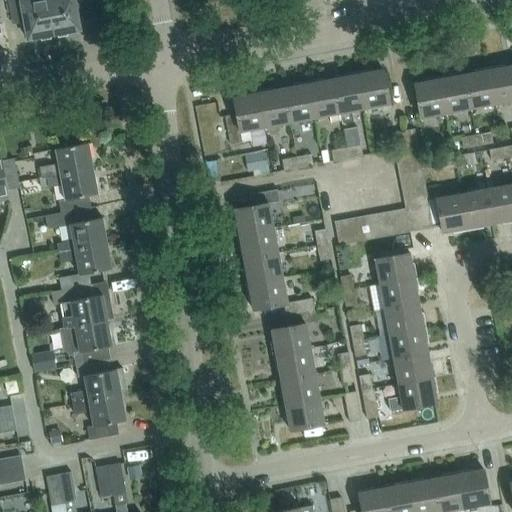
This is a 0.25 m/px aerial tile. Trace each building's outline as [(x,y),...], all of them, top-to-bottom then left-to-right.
[(53,34),(46,0),(7,0),(11,20),(23,18),(27,39),(53,34)] [(46,0),(53,34),(80,29),(76,8),(92,5),(90,0),(46,0)] [(511,64),(489,69),(495,103),(511,100),(511,64)] [(383,69),(358,74),(364,108),(379,105),(380,113),(391,111),(383,69)] [(489,69),(464,74),(471,108),(495,103),(489,69)] [(351,110),(364,108),(358,74),(333,78),(339,112),(341,123),(353,121),(351,110)] [(464,74),(440,78),(446,112),(471,108),(464,74)] [(333,78),(308,83),(314,117),(327,115),(328,122),(340,120),(339,112),(333,78)] [(446,112),(440,78),(414,83),(421,117),(446,112)] [(301,119),(314,117),(308,83),(283,88),(290,122),(291,121),(292,130),(303,128),(301,119)] [(265,126),(290,122),(283,88),(258,92),(265,126)] [(240,131),(265,126),(258,92),(233,97),(236,113),(225,115),(230,143),(242,140),(240,131)] [(356,127),(343,130),(347,147),(345,147),(348,158),(362,155),(360,144),(356,127)] [(409,158),(421,156),(415,128),(404,130),(409,158)] [(404,130),(392,132),(397,160),(409,158),(404,130)] [(476,135),(478,146),(493,143),(491,132),(476,135)] [(478,146),(476,135),(462,138),(464,149),(478,146)] [(47,177),(94,169),(89,143),(56,149),(58,163),(38,167),(40,178),(47,177)] [(348,158),(345,147),(331,150),(333,161),(348,158)] [(492,160),(506,158),(504,147),(490,150),(492,160)] [(265,151),(250,154),(253,171),(268,168),(265,151)] [(296,156),(298,167),(312,165),(310,154),(296,156)] [(470,154),(455,157),(457,167),(471,164),(470,154)] [(298,167),(296,156),(281,159),(283,170),(298,167)] [(399,172),(423,168),(421,156),(409,158),(397,160),(399,172)] [(442,170),(457,167),(455,157),(440,159),(442,170)] [(12,158),(1,160),(7,190),(19,188),(12,158)] [(0,199),(9,198),(7,190),(1,160),(0,160),(0,199)] [(423,168),(399,172),(401,184),(425,180),(423,168)] [(94,169),(47,177),(49,188),(62,185),(64,200),(59,201),(61,214),(91,208),(88,195),(98,194),(94,169)] [(425,180),(401,184),(404,196),(427,192),(425,180)] [(492,222),(511,218),(511,187),(511,184),(486,189),(492,222)] [(468,227),(492,222),(486,189),(462,193),(468,227)] [(251,206),(236,209),(240,234),(275,228),(270,203),(279,201),(277,190),(249,195),(251,206)] [(427,192),(404,196),(406,208),(417,205),(429,203),(427,192)] [(442,231),(468,227),(462,193),(436,198),(442,231)] [(429,203),(417,205),(422,229),(434,227),(429,203)] [(417,205),(406,208),(410,231),(422,229),(417,205)] [(57,244),(58,252),(107,243),(103,218),(93,220),(91,208),(61,214),(45,217),(47,228),(69,224),(72,239),(67,240),(67,242),(57,244)] [(410,231),(406,208),(394,210),(398,234),(410,231)] [(382,212),(386,236),(398,234),(394,210),(382,212)] [(374,238),(386,236),(382,212),(370,214),(374,238)] [(374,238),(370,214),(358,216),(363,240),(374,238)] [(351,242),(363,240),(358,216),(346,218),(351,242)] [(351,242),(346,218),(335,221),(339,244),(351,242)] [(314,229),(317,244),(328,242),(325,227),(314,229)] [(275,228),(240,234),(245,259),(280,253),(276,231),(275,228)] [(317,244),(320,259),(331,257),(328,242),(317,244)] [(107,243),(74,249),(58,252),(60,263),(76,260),(78,275),(60,278),(62,290),(91,285),(89,273),(112,269),(107,243)] [(378,267),(381,284),(415,277),(410,252),(376,258),(378,267)] [(280,253),(245,259),(250,284),(284,277),(281,259),(280,253)] [(345,291),(355,289),(353,274),(343,276),(345,291)] [(284,277),(250,284),(254,309),(285,303),(287,315),(315,310),(313,298),(289,302),(286,287),(284,277)] [(381,284),(385,308),(420,302),(415,277),(381,284)] [(63,329),(71,328),(107,320),(103,294),(93,296),(91,285),(62,290),(52,292),(54,303),(60,302),(65,326),(60,327),(60,328),(63,327),(63,329)] [(358,303),(355,289),(345,291),(348,305),(358,303)] [(385,308),(390,333),(424,326),(420,302),(385,308)] [(289,327),(273,330),(277,355),(311,349),(310,340),(307,323),(317,322),(315,310),(287,315),(289,327)] [(74,353),(76,365),(105,359),(103,347),(112,345),(107,320),(71,328),(63,329),(67,346),(73,351),(74,352),(70,353),(71,354),(74,353)] [(352,325),(355,339),(365,338),(362,323),(352,325)] [(429,351),(424,326),(390,333),(395,357),(429,351)] [(367,352),(365,338),(355,339),(357,354),(367,352)] [(311,349),(277,355),(282,380),(316,374),(315,367),(311,349)] [(338,353),(340,368),(351,366),(349,351),(338,353)] [(433,376),(429,351),(395,357),(397,368),(399,382),(433,376)] [(45,354),(31,357),(34,372),(48,370),(45,354)] [(71,391),(73,404),(121,395),(119,385),(125,384),(122,368),(112,370),(110,358),(105,359),(76,365),(78,375),(84,374),(86,388),(71,391)] [(354,380),(351,366),(340,368),(343,382),(354,380)] [(361,375),(365,396),(376,394),(375,387),(373,388),(371,373),(361,375)] [(316,374),(282,380),(286,405),(320,398),(320,395),(316,374)] [(438,401),(433,376),(399,382),(404,407),(438,401)] [(348,407),(359,405),(356,391),(345,393),(348,407)] [(380,415),(376,394),(365,396),(368,417),(380,415)] [(86,427),(88,440),(118,434),(115,422),(125,420),(121,395),(73,404),(75,414),(89,411),(92,426),(86,427)] [(320,398),(286,405),(291,430),(325,424),(320,398)] [(0,407),(0,421),(14,419),(12,405),(0,407)] [(362,418),(359,405),(348,407),(351,421),(362,418)] [(0,433),(17,430),(14,419),(0,421),(0,433)] [(62,441),(59,429),(48,431),(51,444),(62,441)] [(0,472),(24,468),(22,455),(0,459),(0,472)] [(120,463),(108,465),(113,495),(125,493),(120,463)] [(113,495),(108,465),(96,467),(101,497),(113,495)] [(142,477),(140,465),(126,467),(128,480),(142,477)] [(0,485),(27,481),(24,468),(0,472),(0,485)] [(484,469),(459,474),(465,509),(491,504),(484,469)] [(59,474),(65,504),(76,502),(70,472),(59,474)] [(65,504),(59,474),(46,477),(52,507),(65,504)] [(459,474),(434,479),(439,511),(448,511),(465,509),(459,474)] [(439,511),(434,479),(409,483),(413,511),(439,511)] [(413,511),(409,483),(384,488),(388,511),(413,511)] [(388,511),(384,488),(358,492),(361,509),(350,511),(388,511)] [(342,511),(340,497),(328,499),(330,511),(342,511)] [(115,504),(116,511),(127,511),(125,502),(115,504)]
